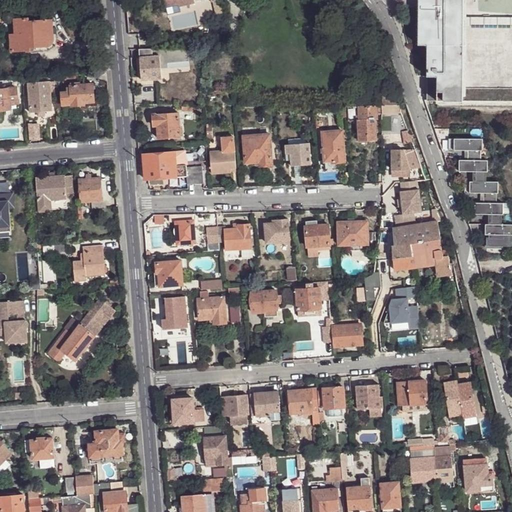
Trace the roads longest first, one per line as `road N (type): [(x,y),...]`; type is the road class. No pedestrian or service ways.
road 1 (unclassified): [(372,0),(387,19),(462,241),(506,418)]
road 2 (residential): [(144,382),(458,360)]
road 3 (residential): [(129,202),(372,197)]
road 4 (residential): [(129,202),(144,382)]
road 5 (residential): [(113,0),(125,148)]
road 6 (residential): [(146,407),(0,419)]
road 7 (residential): [(125,148),(0,159)]
